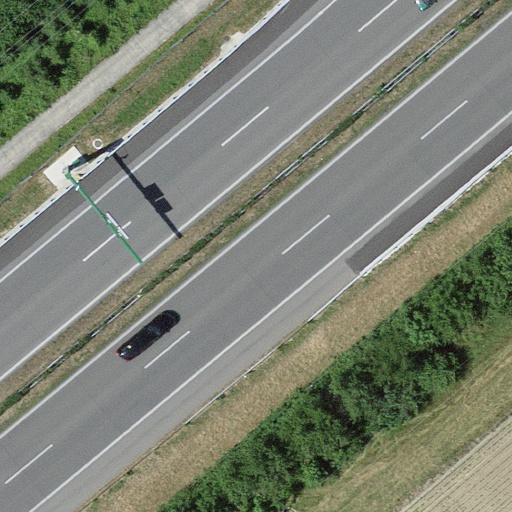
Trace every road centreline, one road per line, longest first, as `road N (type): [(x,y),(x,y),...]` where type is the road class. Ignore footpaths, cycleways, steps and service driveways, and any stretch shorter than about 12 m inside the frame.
road 1 (motorway): [(0,488),(511,64)]
road 2 (motorway): [(397,0),(0,330)]
